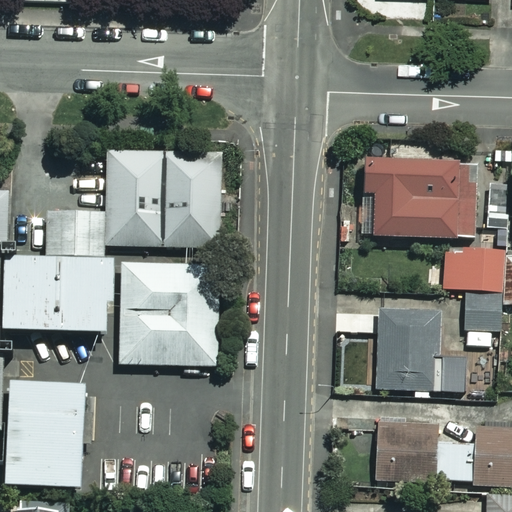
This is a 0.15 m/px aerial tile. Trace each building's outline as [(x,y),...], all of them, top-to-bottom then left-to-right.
[(223,153),(109,150),(107,246),(221,248),(223,153)] [(472,167),(361,167),(361,206),(366,206),(366,243),(472,244),(472,167)] [(46,257),(104,259),(105,211),(48,210),(46,257)] [(462,294),(503,293),(502,255),(443,258),(444,295),(462,294)] [(0,257),(0,266),(0,326),(15,327),(103,329),(103,304),(113,304),(114,258),(104,259),(46,257),(0,257)] [(214,271),(119,270),(118,329),(117,370),(211,372),(214,271)] [(503,293),(462,294),(464,354),(505,352),(503,293)] [(436,317),(377,315),(374,394),(434,396),(436,317)] [(13,381),(7,381),(3,482),(77,485),(82,383),(13,381)] [(371,487),(481,487),(481,511),(511,511),(511,426),(470,426),(470,448),(435,448),(435,422),(371,422),(371,487)]
